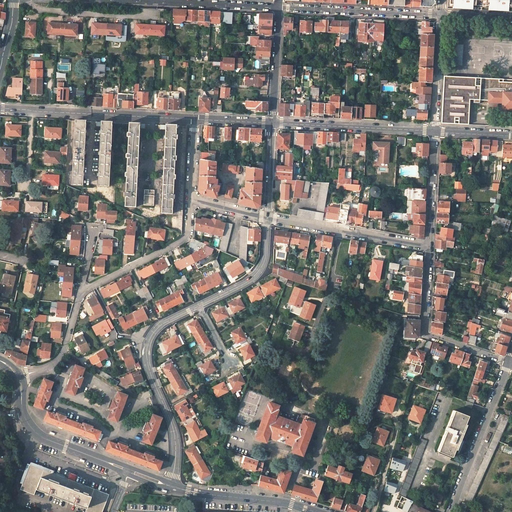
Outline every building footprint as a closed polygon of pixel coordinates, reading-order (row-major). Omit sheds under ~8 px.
[(485,0),(447,0),(447,7),(449,8),(470,9),(484,10),(485,0)] [(511,0),(485,0),(484,10),(511,11),(511,0)] [(177,16),(178,10),(172,10),(172,23),(179,24),(183,21),(183,17),(177,16)] [(178,10),(177,16),(183,17),(185,17),(185,21),(196,21),(197,11),(180,10),(178,10)] [(209,22),(210,12),(203,11),(197,11),(196,21),(209,22)] [(214,12),(210,12),(209,22),(209,24),(218,24),(219,12),(214,12)] [(229,17),(229,13),(223,12),(222,24),(231,24),(232,17),(229,17)] [(272,15),(259,14),(258,25),(260,25),(271,26),(272,15)] [(290,18),(284,18),(283,29),(284,29),(284,34),(289,35),(289,29),(291,29),(292,23),(290,22),(290,18)] [(328,18),(328,21),(327,32),(336,33),(339,33),(340,22),(333,22),(333,18),(328,18)] [(383,43),(383,33),(384,20),(373,20),(372,24),(358,24),(358,42),(383,43)] [(35,22),(27,21),(27,28),(25,28),(24,36),(34,37),(35,22)] [(300,21),(300,32),(311,32),(311,21),(300,21)] [(315,23),(314,30),(319,30),(319,32),(327,32),(328,21),(321,21),(319,21),(319,23),(315,23)] [(348,23),(340,22),(339,33),(339,36),(348,36),(348,33),(348,23)] [(431,28),(428,28),(428,22),(422,22),(421,34),(431,35),(431,28)] [(62,35),(62,23),(48,23),(47,32),(54,33),(54,35),(62,35)] [(76,33),(77,24),(62,23),(62,35),(68,35),(68,33),(76,33)] [(98,32),(98,34),(105,35),(106,24),(91,23),(91,32),(98,32)] [(106,24),(105,35),(105,40),(107,40),(115,40),(119,40),(120,39),(121,25),(121,24),(106,24)] [(141,26),(135,26),(135,34),(149,35),(150,25),(141,24),(141,26)] [(157,25),(150,25),(149,35),(164,36),(164,27),(157,27),(157,25)] [(271,26),(260,25),(260,34),(271,35),(271,30),(271,26)] [(348,36),(339,36),(339,37),(339,41),(346,41),(346,42),(351,42),(351,33),(348,33),(348,36)] [(433,35),(431,35),(421,34),(420,57),(432,58),(433,46),(433,35)] [(270,42),(259,41),(260,37),(244,36),(244,40),(250,41),(249,46),(256,47),(270,47),(270,43),(270,42)] [(463,47),(454,46),(451,66),(461,68),(463,47)] [(270,53),(270,47),(256,47),(255,59),(261,59),(269,60),(270,53)] [(223,57),(223,62),(220,62),(219,64),(222,65),(222,69),(233,69),(233,67),(241,67),(242,58),(223,57)] [(431,78),(432,58),(420,57),(418,82),(424,83),(431,83),(431,78)] [(41,69),(41,60),(31,60),(30,77),(32,77),(43,78),(43,69),(41,69)] [(94,61),(93,73),(98,74),(98,70),(100,70),(104,71),(104,63),(104,62),(94,61)] [(292,66),(282,65),(281,76),(290,76),(290,77),(295,78),(295,70),(292,69),(292,66)] [(268,80),(269,74),(263,74),(263,75),(255,75),(254,80),(249,79),(249,80),(245,80),(245,85),(254,85),(254,86),(261,86),(262,80),(268,80)] [(32,77),(31,93),(42,93),(43,78),(32,77)] [(481,77),(444,77),(443,79),(441,123),(454,124),(455,117),(458,118),(458,124),(469,124),(470,100),(473,100),(473,103),(480,103),(480,100),(488,100),(488,102),(502,103),(501,110),(511,110),(511,82),(503,83),(504,79),(480,78),(481,77)] [(22,94),(23,78),(13,78),(12,87),(8,87),(6,95),(14,96),(15,93),(22,94)] [(424,83),(418,82),(412,82),(412,89),(416,89),(416,94),(418,95),(430,95),(431,88),(426,88),(426,86),(424,86),(424,83)] [(58,88),(54,87),(53,93),(57,94),(57,100),(68,101),(68,88),(63,88),(63,83),(58,83),(58,88)] [(135,84),(134,95),(134,104),(147,105),(147,93),(137,92),(138,84),(135,84)] [(220,87),(220,97),(228,98),(228,88),(220,87)] [(118,92),(117,96),(117,107),(126,108),(134,108),(134,104),(134,95),(121,94),(121,92),(118,92)] [(179,99),(178,99),(178,93),(169,92),(168,99),(168,110),(174,110),(178,110),(179,99)] [(113,95),(109,94),(104,94),(103,106),(117,107),(117,96),(113,95)] [(200,98),(199,111),(209,112),(209,107),(213,107),(213,98),(207,98),(207,95),(202,95),(202,98),(200,98)] [(339,105),(339,102),(339,95),(333,95),(332,97),(330,97),(330,104),(324,104),(324,114),(335,114),(335,107),(339,108),(339,105)] [(430,100),(430,95),(418,95),(418,104),(430,105),(430,100)] [(100,98),(90,98),(90,106),(100,106),(100,98)] [(168,110),(168,99),(158,98),(158,109),(163,109),(168,110)] [(303,105),(295,105),(295,116),(300,117),(305,117),(305,109),(309,110),(310,101),(304,100),(303,105)] [(267,112),(267,102),(255,102),(246,101),(245,107),(257,107),(257,112),(267,112)] [(351,119),(351,108),(343,107),(343,102),(339,102),(339,105),(341,105),(341,118),(346,119),(351,119)] [(313,103),(312,113),(324,114),(324,104),(313,103)] [(294,116),(294,112),(289,111),(289,110),(294,110),(294,105),(280,104),(279,116),(294,116)] [(365,105),(365,116),(375,117),(375,106),(365,105)] [(351,108),(351,119),(356,119),(361,119),(361,108),(351,108)] [(427,112),(417,111),(417,120),(424,120),(424,119),(426,119),(427,112)] [(74,119),(71,184),(82,185),(85,120),(78,119),(74,119)] [(101,121),(97,186),(108,186),(111,121),(105,121),(101,121)] [(124,196),(124,206),(135,207),(136,196),(133,196),(134,193),(136,193),(139,123),(133,123),(128,122),(128,132),(126,132),(126,137),(127,137),(127,154),(125,154),(125,158),(126,158),(126,172),(124,172),(124,176),(125,176),(125,192),(123,192),(123,196),(124,196)] [(20,125),(5,124),(5,134),(12,134),(12,135),(20,136),(20,125)] [(176,160),(176,156),(175,156),(175,139),(177,139),(177,135),(176,135),(176,126),(176,125),(171,125),(165,125),(162,194),(164,195),(164,197),(162,197),(161,213),(172,213),(173,199),(174,199),(174,195),(173,194),(174,179),(175,179),(175,175),(174,175),(175,160),(176,160)] [(187,126),(183,126),(178,232),(182,234),(187,126)] [(60,138),(60,128),(53,127),(53,129),(45,128),(44,137),(60,138)] [(238,140),(249,141),(249,129),(244,129),(239,128),(238,140)] [(260,142),(261,129),(259,129),(249,129),(249,141),(260,142)] [(283,136),(283,134),(278,134),(277,148),(288,149),(289,145),(294,145),(295,131),(291,131),(290,136),(285,136),(283,136)] [(298,131),(295,131),(294,145),(303,145),(304,134),(304,132),(301,131),(301,134),(297,134),(298,131)] [(311,132),(310,132),(310,134),(304,134),(303,145),(303,151),(309,151),(310,143),(313,144),(314,132),(311,132)] [(327,142),(328,133),(323,133),(318,132),(317,144),(327,144),(327,142)] [(334,133),(328,133),(327,142),(338,142),(339,133),(334,133)] [(363,135),(361,134),(361,140),(354,139),(353,152),(356,152),(359,152),(359,150),(365,151),(366,135),(363,135)] [(405,138),(397,138),(397,146),(405,146),(405,138)] [(472,140),(472,143),(472,152),(478,153),(478,151),(480,151),(480,150),(481,140),(476,140),(472,140)] [(489,152),(489,141),(485,140),(481,140),(480,150),(482,150),(482,155),(488,155),(489,152)] [(388,143),(373,142),(372,152),(378,152),(378,163),(387,163),(388,143)] [(461,149),(461,154),(472,155),(472,152),(472,143),(462,142),(461,149)] [(416,146),(412,146),(411,151),(420,152),(420,155),(427,156),(428,144),(417,143),(416,146)] [(511,145),(502,145),(501,156),(511,156),(511,145)] [(11,148),(0,147),(0,162),(9,163),(9,156),(10,156),(11,148)] [(51,163),(59,163),(59,152),(44,152),(44,161),(51,162),(51,163)] [(275,179),(277,179),(281,180),(282,180),(292,181),(293,155),(286,154),(285,167),(276,166),(275,179)] [(208,160),(200,159),(199,189),(203,194),(216,197),(217,194),(219,186),(216,185),(216,180),(214,180),(215,161),(208,160)] [(239,165),(224,163),(222,171),(238,173),(239,165)] [(450,163),(447,163),(440,163),(439,173),(450,174),(450,163)] [(242,191),(239,200),(239,203),(256,207),(260,206),(262,169),(257,168),(247,166),(245,188),(244,188),(244,192),(242,191)] [(0,169),(0,184),(8,185),(8,179),(9,179),(10,170),(0,169)] [(344,185),(351,185),(351,182),(351,180),(344,179),(345,169),(339,169),(339,184),(344,185)] [(58,185),(58,175),(42,175),(42,183),(50,184),(50,185),(58,185)] [(461,180),(461,183),(454,182),(454,188),(470,189),(470,180),(461,180)] [(303,181),(301,181),(296,181),(295,187),(294,194),(293,196),(297,197),(301,198),(303,181)] [(303,181),(301,198),(307,199),(310,182),(307,182),(303,181)] [(329,184),(322,183),(317,212),(298,208),(297,216),(322,220),(323,217),(325,206),(329,184)] [(234,185),(229,184),(225,196),(231,197),(234,185)] [(371,190),(370,192),(370,193),(370,194),(371,195),(372,197),(374,197),(377,197),(378,197),(379,195),(380,194),(380,193),(380,192),(379,190),(378,188),(376,187),(374,188),(372,189),(371,190)] [(144,189),(143,205),(154,205),(154,190),(144,189)] [(408,189),(408,198),(425,199),(426,190),(408,189)] [(464,198),(465,190),(457,190),(456,199),(453,199),(453,201),(461,202),(461,198),(464,198)] [(231,197),(225,196),(217,194),(216,197),(226,200),(239,203),(239,200),(231,197)] [(87,210),(88,196),(79,195),(78,210),(87,210)] [(7,200),(3,200),(2,209),(11,209),(11,210),(18,211),(18,201),(14,201),(11,200),(11,199),(7,198),(7,200)] [(47,212),(47,204),(33,203),(33,202),(26,201),(25,211),(41,212),(47,212)] [(405,201),(404,213),(412,213),(412,201),(408,201),(405,201)] [(423,206),(423,201),(412,201),(412,213),(415,214),(425,214),(425,207),(423,206)] [(444,204),(438,203),(438,206),(437,213),(448,213),(449,202),(444,202),(444,204)] [(106,204),(97,203),(96,217),(97,217),(97,220),(100,220),(100,217),(107,218),(114,218),(115,218),(116,211),(106,210),(106,204)] [(357,212),(355,223),(355,226),(359,226),(359,224),(361,224),(362,222),(364,222),(365,214),(367,205),(358,204),(357,212)] [(340,209),(325,206),(323,217),(338,220),(340,209)] [(59,214),(67,218),(69,214),(60,209),(59,214)] [(349,210),(340,209),(338,220),(347,221),(349,210)] [(349,210),(347,221),(346,224),(350,225),(350,222),(355,223),(357,212),(349,210)] [(448,223),(448,213),(437,213),(437,221),(437,222),(448,223)] [(415,214),(414,223),(424,223),(424,219),(425,214),(415,214)] [(496,217),(493,215),(491,227),(503,231),(504,228),(508,229),(510,221),(496,217)] [(27,228),(29,218),(16,217),(15,223),(13,223),(11,231),(10,231),(8,239),(11,239),(12,242),(18,243),(20,237),(22,238),(23,233),(20,232),(22,227),(27,228)] [(195,229),(203,231),(206,218),(202,217),(201,219),(195,218),(195,229)] [(27,228),(27,229),(33,231),(32,234),(30,235),(34,241),(36,241),(42,237),(40,234),(41,230),(44,228),(45,225),(37,223),(38,218),(29,218),(27,228)] [(213,234),(216,219),(212,218),(212,220),(206,218),(203,231),(213,234)] [(223,236),(226,223),(220,222),(220,220),(216,219),(213,234),(223,236)] [(127,220),(125,236),(134,236),(135,223),(132,223),(132,221),(127,220)] [(233,224),(226,222),(226,223),(223,236),(219,250),(225,252),(233,224)] [(462,224),(454,222),(453,229),(461,230),(462,224)] [(80,226),(71,225),(70,239),(79,240),(80,226)] [(411,225),(410,228),(414,229),(414,233),(415,233),(414,236),(424,238),(424,231),(424,226),(411,225)] [(239,258),(241,259),(247,262),(248,243),(248,240),(247,240),(248,229),(249,228),(241,226),(239,258)] [(148,227),(148,230),(144,230),(143,237),(153,238),(154,237),(163,238),(164,229),(148,227)] [(451,237),(453,229),(442,227),(440,235),(451,237)] [(260,241),(261,230),(248,229),(247,240),(248,240),(252,240),(260,241)] [(283,231),(275,230),(274,241),(281,242),(283,231)] [(289,244),(289,242),(291,233),(283,231),(281,242),(282,242),(289,244)] [(299,244),(301,234),(291,233),(289,242),(299,244)] [(311,236),(301,234),(299,244),(310,246),(311,236)] [(315,251),(321,252),(322,246),(324,236),(318,235),(315,251)] [(134,236),(125,236),(124,253),(132,254),(134,236)] [(330,237),(324,236),(322,246),(323,247),(323,251),(326,251),(327,247),(331,248),(333,237),(330,237)] [(112,239),(103,238),(102,253),(111,254),(112,239)] [(79,240),(70,239),(69,254),(78,254),(79,240)] [(444,240),(436,239),(436,245),(436,248),(446,249),(446,246),(452,247),(454,241),(453,241),(444,240)] [(356,253),(365,254),(367,243),(358,241),(351,240),(349,253),(356,254),(356,253)] [(204,248),(191,255),(195,262),(211,254),(213,249),(205,246),(204,248)] [(414,261),(411,261),(410,266),(422,268),(423,255),(415,254),(414,261)] [(179,270),(195,262),(191,255),(175,263),(179,270)] [(384,256),(378,255),(374,274),(380,275),(384,256)] [(98,259),(94,259),(93,273),(103,274),(104,260),(105,260),(105,256),(98,256),(98,259)] [(166,257),(152,264),(155,272),(169,265),(166,257)] [(484,262),(484,260),(473,258),(473,260),(477,261),(475,270),(471,269),(470,273),(481,275),(484,262)] [(228,271),(232,278),(244,270),(243,268),(247,266),(249,262),(247,262),(241,259),(223,270),(225,273),(228,271)] [(215,260),(210,262),(213,269),(218,266),(215,260)] [(142,279),(155,272),(152,264),(137,272),(139,277),(141,276),(142,279)] [(72,282),(73,268),(64,267),(63,281),(72,282)] [(304,276),(303,284),(315,288),(316,282),(307,279),(308,269),(305,269),(304,276)] [(294,273),(285,270),(284,277),(288,279),(293,281),(294,273)] [(438,272),(437,282),(448,284),(449,277),(454,278),(455,271),(444,270),(443,273),(438,272)] [(5,273),(3,284),(1,292),(11,294),(15,276),(5,273)] [(38,276),(28,273),(24,291),(34,294),(38,276)] [(218,273),(203,279),(208,289),(222,282),(218,273)] [(304,276),(294,273),(293,281),(303,284),(304,276)] [(129,275),(116,282),(119,290),(131,284),(129,280),(131,280),(129,275)] [(284,277),(282,276),(280,280),(278,281),(280,285),(284,287),(288,279),(284,277)] [(192,288),(195,287),(198,294),(208,289),(203,279),(191,285),(192,288)] [(261,286),(262,289),(265,295),(271,292),(270,290),(278,286),(275,279),(261,286)] [(319,283),(316,282),(315,288),(327,291),(328,286),(323,284),(325,281),(320,279),(319,283)] [(63,281),(62,295),(71,296),(72,282),(63,281)] [(116,282),(100,290),(104,297),(119,290),(116,282)] [(437,282),(435,293),(446,294),(448,284),(437,282)] [(409,283),(409,292),(421,294),(421,289),(421,285),(409,283)] [(146,285),(141,288),(144,295),(149,292),(146,285)] [(306,301),(302,300),(306,291),(295,287),(288,303),(292,304),(289,311),(300,316),(310,320),(315,305),(306,301)] [(247,293),(250,302),(255,300),(254,298),(261,295),(262,296),(265,295),(262,289),(259,290),(258,288),(247,293)] [(180,294),(183,293),(182,290),(168,296),(173,306),(183,301),(180,294)] [(403,292),(393,290),(392,299),(401,300),(403,292)] [(421,295),(410,293),(409,303),(420,305),(421,301),(421,295)] [(102,310),(95,296),(88,300),(95,314),(97,318),(103,315),(101,310),(102,310)] [(168,296),(155,302),(156,305),(160,304),(163,311),(173,306),(168,296)] [(446,298),(437,296),(434,309),(442,310),(444,302),(445,302),(446,298)] [(229,308),(227,309),(230,314),(232,313),(231,312),(238,309),(238,310),(244,308),(240,299),(227,304),(229,308)] [(66,303),(57,302),(56,315),(65,316),(66,303)] [(409,303),(409,312),(420,314),(420,310),(420,305),(409,303)] [(146,306),(132,313),(137,323),(148,318),(145,311),(148,309),(146,306)] [(216,310),(211,312),(216,321),(220,319),(220,318),(226,315),(227,316),(230,314),(227,309),(224,310),(223,307),(216,310)] [(5,310),(0,309),(0,330),(1,331),(6,332),(10,315),(4,313),(5,310)] [(437,311),(435,319),(445,321),(446,313),(437,311)] [(137,323),(132,313),(120,319),(121,322),(123,327),(126,325),(127,328),(137,323)] [(420,315),(406,315),(406,337),(419,338),(419,325),(420,315)] [(196,321),(194,318),(188,321),(190,326),(191,325),(195,333),(194,334),(196,338),(205,334),(198,320),(196,321)] [(511,320),(503,318),(500,328),(511,332),(511,330),(511,320)] [(114,327),(109,319),(105,321),(105,320),(92,326),(96,335),(100,333),(101,335),(111,330),(110,329),(114,327)] [(443,323),(432,321),(431,331),(439,334),(442,335),(443,323)] [(305,326),(295,322),(288,337),(299,342),(305,326)] [(472,322),(471,328),(470,331),(470,334),(475,335),(476,326),(479,327),(480,325),(478,324),(472,322)] [(60,338),(61,324),(52,323),(51,337),(60,338)] [(243,332),(240,327),(231,332),(236,343),(239,342),(240,345),(250,340),(248,337),(244,339),(242,333),(243,332)] [(81,330),(74,333),(76,337),(74,338),(82,353),(90,349),(82,334),(83,333),(81,330)] [(32,335),(32,334),(27,333),(25,335),(24,340),(22,340),(20,348),(28,350),(31,341),(32,335)] [(179,334),(158,345),(163,354),(167,352),(166,351),(173,347),(174,348),(183,343),(179,334)] [(200,344),(201,344),(205,352),(204,352),(206,355),(213,352),(211,349),(213,348),(205,334),(196,338),(200,344)] [(498,343),(507,346),(510,337),(501,334),(500,338),(498,338),(496,343),(498,343)] [(470,335),(469,337),(468,342),(476,343),(477,336),(470,335)] [(239,349),(244,359),(254,355),(251,350),(250,350),(247,345),(251,343),(250,340),(240,345),(242,348),(239,349)] [(432,342),(427,340),(423,353),(428,354),(432,342)] [(51,344),(42,343),(40,357),(49,358),(51,344)] [(436,343),(433,343),(430,352),(435,353),(434,355),(440,357),(439,358),(444,360),(448,347),(443,346),(443,348),(438,346),(439,344),(436,343)] [(507,346),(498,343),(495,352),(497,353),(504,355),(507,346)] [(121,350),(129,370),(140,366),(138,362),(135,364),(128,347),(121,350)] [(20,348),(19,354),(7,350),(5,354),(9,356),(13,360),(18,364),(25,366),(28,350),(20,348)] [(89,357),(92,365),(95,364),(100,361),(108,357),(104,349),(89,357)] [(428,354),(423,353),(417,350),(416,353),(411,351),(409,358),(421,362),(425,363),(428,354)] [(454,355),(451,354),(449,361),(460,365),(464,353),(455,350),(454,355)] [(470,355),(464,353),(460,365),(469,368),(471,362),(467,361),(470,355)] [(420,367),(421,362),(409,358),(408,363),(420,367)] [(481,358),(478,366),(477,369),(484,371),(485,368),(487,368),(490,361),(481,358)] [(168,360),(160,364),(170,382),(179,376),(176,371),(174,372),(168,360)] [(201,360),(195,364),(196,366),(199,365),(203,374),(209,371),(209,372),(214,369),(210,360),(203,364),(201,360)] [(83,368),(75,365),(65,391),(73,395),(77,386),(78,387),(82,377),(80,376),(83,368)] [(477,369),(476,373),(474,377),(481,380),(484,371),(477,369)] [(101,370),(99,374),(107,379),(112,377),(101,370)] [(142,378),(139,370),(120,378),(124,386),(142,378)] [(230,382),(227,383),(230,389),(232,393),(240,389),(241,387),(240,385),(244,382),(240,374),(229,380),(230,382)] [(170,382),(178,395),(183,393),(185,396),(192,392),(191,391),(190,388),(186,391),(181,383),(182,382),(179,376),(170,382)] [(53,383),(44,379),(38,392),(33,406),(42,409),(46,400),(47,401),(51,392),(49,391),(53,383)] [(426,380),(420,379),(418,385),(428,388),(429,385),(425,383),(426,380)] [(230,389),(227,383),(223,385),(222,383),(212,388),(216,397),(222,394),(221,393),(226,391),(227,391),(230,389)] [(477,387),(475,386),(472,385),(468,396),(477,399),(479,393),(476,392),(477,387)] [(122,408),(128,395),(118,391),(115,399),(113,399),(109,409),(111,409),(107,418),(117,422),(122,408)] [(396,399),(383,395),(379,409),(391,413),(396,399)] [(196,418),(191,409),(188,410),(185,405),(187,404),(185,399),(174,405),(183,421),(185,420),(187,422),(194,419),(196,418)] [(279,405),(270,402),(268,406),(267,406),(255,438),(266,442),(268,436),(294,446),(292,452),(302,456),(314,423),(315,419),(302,414),(298,423),(280,417),(282,411),(277,410),(279,405)] [(409,416),(421,420),(426,408),(414,403),(409,416)] [(360,412),(345,407),(343,413),(358,418),(360,412)] [(469,416),(453,410),(447,426),(446,426),(444,430),(445,431),(437,452),(452,458),(455,449),(456,450),(466,425),(465,424),(469,416)] [(66,416),(56,412),(56,414),(47,411),(44,420),(57,425),(70,430),(74,421),(65,418),(66,416)] [(471,504),(478,488),(510,416),(504,414),(465,501),(471,504)] [(161,418),(152,415),(149,423),(148,423),(144,433),(146,434),(143,442),(151,446),(157,430),(161,418)] [(197,429),(194,422),(195,422),(194,419),(187,422),(187,423),(188,425),(185,426),(193,443),(199,439),(197,434),(200,433),(198,428),(197,429)] [(82,424),(74,421),(70,430),(83,435),(96,440),(100,431),(91,428),(92,426),(83,423),(82,424)] [(384,446),(386,438),(387,438),(388,432),(377,429),(373,444),(384,446)] [(426,441),(420,439),(398,494),(404,497),(426,441)] [(118,455),(133,460),(136,451),(128,448),(128,446),(119,442),(118,444),(110,441),(106,450),(118,455)] [(197,450),(195,451),(193,447),(185,451),(193,465),(202,460),(197,450)] [(144,454),(136,451),(133,460),(146,465),(159,471),(163,461),(154,458),(155,456),(145,452),(144,454)] [(243,467),(262,473),(264,462),(246,456),(246,457),(244,462),(243,467)] [(368,456),(362,470),(373,475),(377,466),(378,466),(380,461),(368,456)] [(390,468),(403,472),(406,461),(393,457),(390,468)] [(208,469),(202,460),(193,465),(201,478),(204,477),(205,478),(205,480),(209,481),(212,474),(210,473),(209,474),(206,469),(208,469)] [(352,474),(351,473),(343,470),(344,467),(338,465),(337,468),(329,465),(325,475),(349,483),(352,474)] [(100,511),(106,496),(26,467),(17,492),(32,498),(34,492),(84,510),(83,511),(100,511)] [(283,493),(291,473),(281,469),(280,474),(278,481),(273,479),(261,476),(259,486),(283,493)] [(323,482),(316,480),(312,492),(301,489),(298,488),(294,487),(292,495),(316,502),(323,482)] [(387,480),(384,490),(395,494),(398,484),(387,480)] [(341,499),(342,497),(331,493),(329,500),(333,501),(331,507),(340,510),(343,500),(341,499)] [(437,493),(434,501),(439,503),(442,496),(437,493)] [(360,511),(365,496),(361,495),(357,506),(345,502),(342,511),(346,511),(360,511)] [(407,511),(417,511),(420,508),(411,504),(413,501),(400,496),(395,506),(401,509),(408,511),(407,511)]
